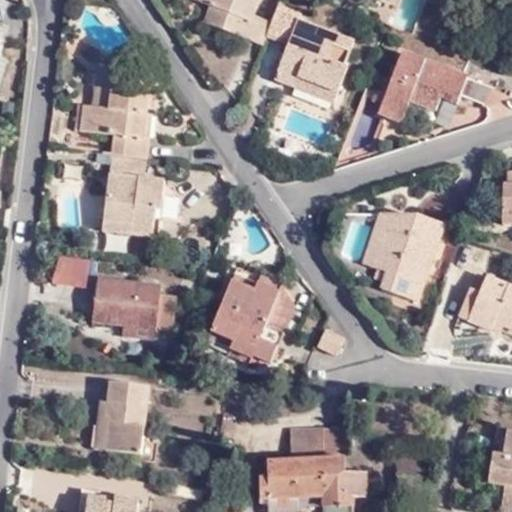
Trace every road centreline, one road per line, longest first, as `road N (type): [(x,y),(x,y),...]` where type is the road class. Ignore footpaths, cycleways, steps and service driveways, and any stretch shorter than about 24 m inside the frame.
road 1 (residential): [(47,0),(0,404)]
road 2 (residential): [(269,204),(373,361),(404,375),(511,385)]
road 3 (residential): [(511,127),(269,204)]
road 4 (residential): [(137,0),(269,204)]
